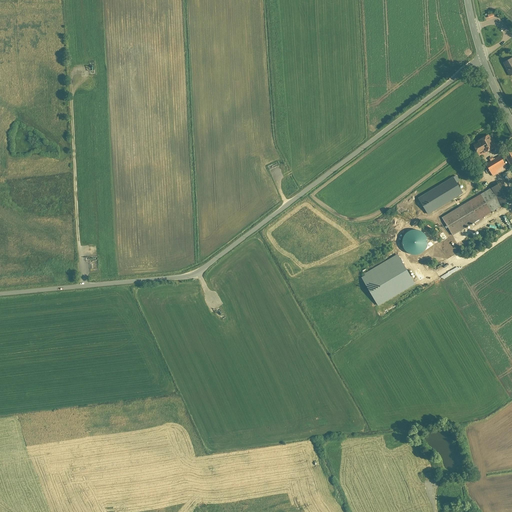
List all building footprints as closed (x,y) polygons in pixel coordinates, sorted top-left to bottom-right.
[(511,59),(502,65),(509,79),(511,77),(511,59)] [(472,148),(477,156),(483,153),(484,155),(486,154),(495,149),(488,137),(477,143),(478,145),(472,148)] [(492,179),(507,170),(500,158),(485,166),(492,179)] [(453,177),(418,198),(427,214),(462,193),(453,177)] [(500,184),(441,219),(451,237),(511,202),(500,184)] [(414,283),(396,254),(359,276),(377,305),(414,283)]
